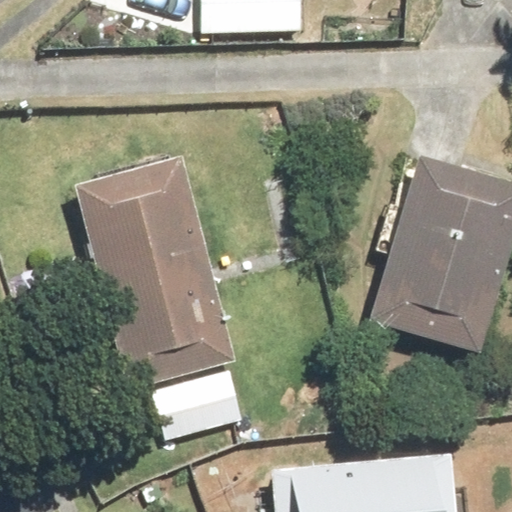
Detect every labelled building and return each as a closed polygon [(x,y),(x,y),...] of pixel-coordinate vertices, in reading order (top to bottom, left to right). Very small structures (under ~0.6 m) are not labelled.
[(297,0),(188,0),(187,31),(296,36),(297,0)] [(238,360),(185,154),(76,182),(129,388),(238,360)] [(511,271),(511,181),(424,155),(373,324),(485,358),(511,271)] [(222,365),(137,390),(155,450),(240,424),(222,365)] [(461,511),(456,455),(277,471),(280,511),(461,511)]
